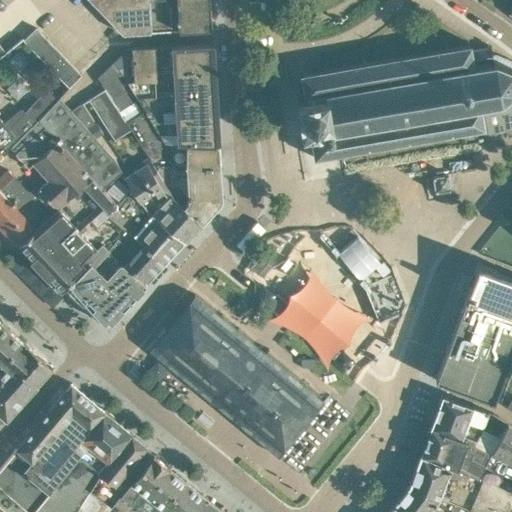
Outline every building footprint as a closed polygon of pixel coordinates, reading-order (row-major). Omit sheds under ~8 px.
[(89,0),(123,33),(211,28),(209,0),(89,0)] [(36,27),(24,38),(67,85),(69,86),(82,73),(36,27)] [(135,72),(214,68),(212,42),(133,47),(135,72)] [(511,60),(495,54),(493,54),(491,46),(471,49),(469,42),(466,42),(466,45),(448,48),(448,45),(445,46),(446,49),(428,52),(427,49),(424,49),(425,53),(407,56),(406,53),(403,53),(404,56),(385,59),(384,56),(382,57),(382,60),(365,63),(365,60),(362,60),(362,63),(345,66),(345,63),(342,64),(342,67),(326,70),(326,67),(323,67),(324,70),(305,73),(304,70),(302,71),(306,100),(297,101),(303,132),(311,131),(316,159),(319,158),(318,155),(337,152),(338,155),(340,155),(341,155),(340,152),(356,149),(357,152),(360,151),(359,148),(376,145),(377,148),(380,148),(379,145),(396,142),(397,145),(399,144),(399,141),(418,138),(418,141),(421,141),(421,137),(439,134),(439,137),(442,137),(442,134),(459,131),(460,134),(463,133),(465,141),(462,141),(463,143),(511,134),(511,60)] [(216,101),(214,68),(135,72),(133,47),(128,47),(119,56),(134,82),(153,81),(154,111),(176,110),(176,104),(216,101)] [(218,122),(216,101),(176,104),(176,110),(154,111),(153,81),(134,82),(119,56),(115,60),(155,126),(218,122)] [(164,142),(155,126),(115,60),(97,77),(106,89),(105,89),(125,120),(131,130),(132,129),(152,161),(171,193),(173,195),(202,222),(219,203),(222,196),(220,164),(167,163),(166,142),(164,142)] [(105,89),(90,99),(109,130),(125,120),(105,89)] [(57,98),(39,117),(69,151),(92,177),(102,188),(122,169),(114,157),(97,138),(96,137),(88,128),(71,109),(70,109),(59,96),(57,98)] [(71,109),(88,128),(96,123),(83,103),(82,102),(71,109)] [(27,108),(13,123),(23,134),(37,119),(28,110),(27,108)] [(0,225),(17,244),(30,232),(52,212),(92,177),(69,151),(39,117),(37,119),(23,134),(9,146),(28,166),(33,161),(49,179),(39,187),(44,192),(35,200),(12,176),(13,175),(8,169),(0,175),(0,225)] [(0,158),(3,156),(7,151),(3,147),(15,136),(2,121),(0,118),(0,158)] [(96,123),(88,128),(96,137),(97,138),(104,134),(103,133),(97,122),(96,123)] [(172,141),(219,142),(218,122),(155,126),(164,142),(166,142),(172,141)] [(220,164),(219,142),(172,141),(166,142),(167,163),(220,164)] [(203,222),(202,222),(173,195),(171,193),(152,161),(126,176),(136,198),(151,215),(152,214),(154,217),(184,241),(185,242),(203,222)] [(136,198),(126,176),(122,169),(102,188),(116,204),(130,224),(125,229),(136,238),(164,262),(184,241),(154,217),(152,214),(151,215),(136,198)] [(450,188),(448,174),(448,173),(433,176),(435,191),(450,188)] [(116,204),(102,188),(92,177),(52,212),(30,232),(17,244),(18,243),(31,258),(32,260),(36,257),(48,270),(85,233),(88,230),(88,231),(116,204)] [(118,236),(125,229),(130,224),(116,204),(88,231),(88,230),(85,233),(48,270),(49,271),(45,274),(47,276),(48,275),(61,290),(66,286),(65,286),(87,262),(84,259),(101,240),(109,246),(118,236)] [(146,282),(164,262),(136,238),(125,229),(118,236),(126,244),(117,253),(120,257),(119,258),(146,282)] [(146,282),(119,258),(120,257),(117,253),(126,244),(118,236),(109,246),(106,265),(105,269),(116,280),(135,297),(147,284),(146,282)] [(106,265),(109,246),(101,240),(84,259),(87,262),(65,286),(66,286),(67,287),(89,309),(116,280),(105,269),(106,265)] [(511,349),(511,275),(479,264),(481,261),(478,260),(475,268),(435,378),(494,400),(511,349)] [(111,322),(135,297),(116,280),(89,309),(104,322),(111,322)] [(194,293),(149,349),(278,455),(324,400),(194,293)] [(16,352),(25,342),(1,320),(0,320),(0,359),(2,362),(13,349),(16,352)] [(0,412),(6,418),(53,366),(25,342),(16,352),(13,349),(2,362),(0,359),(0,412)] [(17,447),(0,467),(0,506),(6,511),(33,511),(53,488),(81,449),(75,445),(103,410),(103,409),(101,407),(99,409),(76,389),(72,386),(73,384),(71,382),(65,389),(17,447)] [(480,432),(488,411),(442,394),(430,426),(430,425),(430,427),(466,439),(505,458),(511,461),(511,424),(507,422),(495,440),(480,432)] [(115,453),(132,433),(113,418),(113,415),(108,411),(105,412),(103,410),(75,445),(81,449),(53,488),(33,511),(73,511),(78,506),(91,484),(100,473),(97,470),(106,459),(113,451),(115,453)] [(511,490),(511,461),(505,458),(466,439),(430,427),(420,452),(468,472),(511,490)] [(141,451),(146,445),(132,433),(115,453),(113,451),(106,459),(97,470),(100,473),(91,484),(78,506),(73,511),(106,511),(114,502),(150,457),(141,451)] [(511,511),(511,490),(468,472),(420,452),(420,454),(409,484),(387,511),(427,511),(441,496),(480,511),(511,511)] [(158,511),(186,479),(153,453),(150,457),(114,502),(106,511),(158,511)] [(194,511),(207,497),(186,479),(158,511),(194,511)] [(480,511),(441,496),(427,511),(480,511)] [(226,511),(207,497),(194,511),(226,511)]
